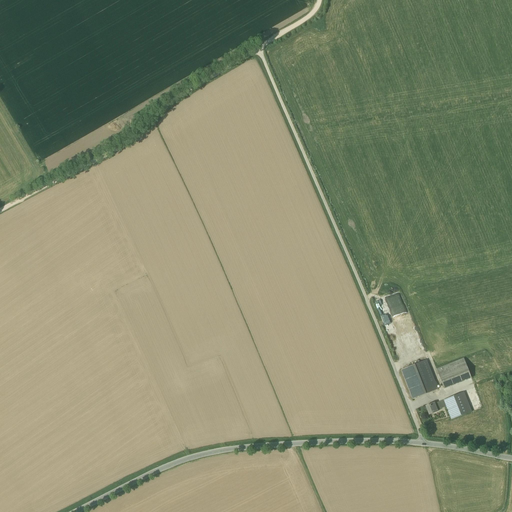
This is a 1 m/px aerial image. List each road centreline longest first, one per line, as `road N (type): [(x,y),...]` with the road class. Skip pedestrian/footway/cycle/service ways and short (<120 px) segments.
road 1 (tertiary): [(511,459),(412,442),(247,447),(168,465),(73,511)]
road 2 (track): [(259,48),(425,443)]
road 3 (track): [(0,210),(129,140),(169,102),(307,17),(319,0)]
